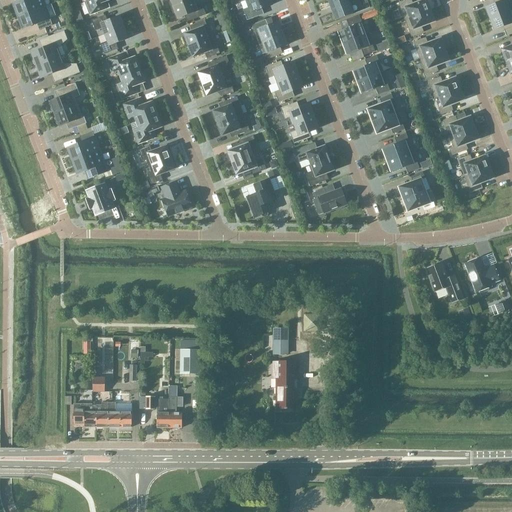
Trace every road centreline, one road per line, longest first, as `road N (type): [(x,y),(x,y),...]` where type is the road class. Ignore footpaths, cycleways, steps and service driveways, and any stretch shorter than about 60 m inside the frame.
road 1 (residential): [(0,48),(70,233),(217,236)]
road 2 (primary): [(471,458),(138,452)]
road 3 (primary): [(145,466),(471,458)]
road 4 (residential): [(289,0),(374,237)]
road 5 (residential): [(133,0),(217,236)]
road 6 (residential): [(511,178),(452,18),(453,0)]
road 7 (residential): [(217,236),(374,237)]
road 8 (residential): [(374,237),(440,235),(511,220)]
road 9 (primary): [(138,452),(0,453)]
road 10 (primary): [(0,463),(129,465)]
